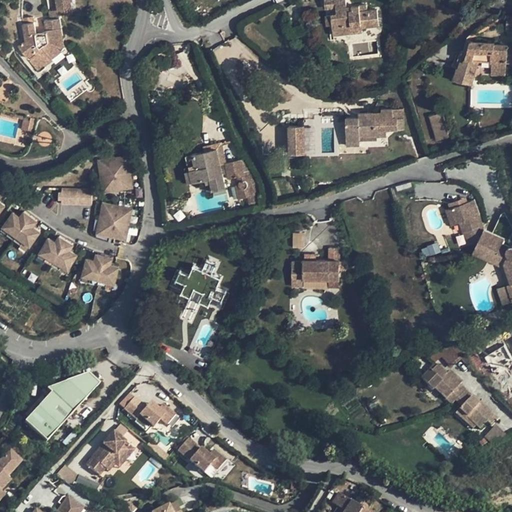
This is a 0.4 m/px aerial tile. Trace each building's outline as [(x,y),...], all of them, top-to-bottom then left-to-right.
[(55,0),(57,9),(58,15),(60,15),(73,13),(70,0),(55,0)] [(345,0),(324,0),(325,9),(336,7),(337,14),(331,14),(332,23),(333,30),(361,27),(379,25),(377,9),(367,10),(366,4),(359,5),(351,6),(346,6),(345,0)] [(50,19),(60,17),(60,15),(58,15),(57,9),(49,11),(50,19)] [(34,17),(22,19),(26,41),(24,42),(18,46),(37,69),(52,58),(48,54),(55,49),(62,48),(59,27),(60,17),(50,19),(45,20),(47,31),(44,32),(36,33),(34,17)] [(362,31),(333,34),(334,42),(363,39),(362,31)] [(508,45),(494,44),(494,42),(469,41),(467,50),(464,62),(461,61),(459,67),(458,67),(457,67),(454,79),(471,84),(474,74),(469,70),(470,65),(477,67),(478,60),(483,61),(484,57),(492,58),(492,62),(491,66),(492,66),(506,68),(508,45)] [(169,47),(157,51),(160,59),(171,56),(169,47)] [(48,54),(52,58),(63,49),(62,48),(55,49),(48,54)] [(464,62),(467,50),(464,51),(460,51),(459,56),(458,60),(461,61),(464,62)] [(458,67),(459,67),(461,61),(458,60),(459,56),(456,55),(452,65),(457,67),(458,67)] [(506,68),(492,66),(491,74),(505,75),(506,68)] [(382,111),(359,112),(359,116),(346,116),(347,145),(360,145),(360,140),(360,137),(376,136),(387,136),(387,130),(398,130),(398,129),(397,118),(397,117),(393,117),(392,108),(382,108),(382,111)] [(449,136),(442,112),(430,116),(437,140),(449,136)] [(32,122),(25,120),(23,129),(30,131),(32,122)] [(217,148),(221,164),(225,163),(224,162),(225,162),(226,162),(221,142),(203,147),(205,151),(217,148)] [(288,154),(295,151),(291,145),(285,148),(288,154)] [(205,151),(193,154),(197,169),(190,170),(193,181),(205,178),(210,177),(213,189),(226,186),(221,164),(217,148),(205,151)] [(295,151),(288,154),(292,161),(298,158),(295,151)] [(197,169),(193,154),(186,156),(189,170),(190,170),(197,169)] [(130,187),(130,182),(132,181),(129,162),(127,162),(126,156),(98,160),(103,192),(130,187)] [(246,187),(248,196),(260,193),(259,188),(257,180),(246,158),(226,162),(225,162),(229,178),(237,176),(239,184),(239,185),(240,186),(241,187),(242,188),(243,188),(245,187),(246,187)] [(239,199),(248,196),(246,187),(245,187),(243,188),(242,188),(241,187),(240,186),(239,185),(239,184),(236,185),(239,199)] [(92,189),(61,188),(61,192),(58,192),(58,200),(61,200),(61,204),(92,204),(92,189)] [(256,196),(248,198),(250,209),(258,207),(256,196)] [(474,199),(450,207),(455,223),(460,221),(463,231),(465,231),(475,247),(484,229),(482,225),(483,225),(474,199)] [(124,239),(125,233),(127,234),(131,214),(129,213),(130,208),(103,202),(97,233),(124,239)] [(455,223),(450,207),(446,209),(451,225),(455,223)] [(24,211),(20,216),(13,211),(3,226),(30,245),(40,231),(34,225),(38,220),(24,211)] [(310,220),(294,220),(294,229),(292,229),(292,239),(289,239),(289,252),(292,252),(292,260),(291,260),(291,277),(303,277),(303,278),(329,279),(339,279),(339,270),(345,270),(346,260),(339,260),(339,247),(329,247),(329,260),(320,260),(320,256),(317,256),(317,255),(308,255),(308,239),(310,239),(310,220)] [(511,244),(511,245),(509,245),(508,246),(502,243),(505,238),(484,229),(475,247),(474,249),(504,263),(511,283),(507,284),(511,297),(511,244)] [(463,231),(474,249),(475,247),(465,231),(463,231)] [(74,243),(59,235),(56,241),(49,237),(40,252),(69,269),(77,254),(70,249),(74,243)] [(474,249),(472,252),(501,266),(504,263),(474,249)] [(113,257),(97,253),(95,260),(87,257),(83,275),(115,283),(119,266),(111,263),(113,257)] [(204,292),(200,301),(209,305),(213,295),(222,300),(226,291),(217,287),(221,277),(212,273),(216,264),(207,260),(203,269),(194,265),(190,274),(180,270),(176,279),(186,283),(181,292),(191,297),(195,288),(204,292)] [(504,263),(501,266),(507,284),(511,283),(504,263)] [(502,304),(511,300),(511,297),(507,284),(497,288),(502,304)] [(439,352),(452,367),(462,358),(453,348),(439,352)] [(442,356),(438,352),(430,357),(435,362),(442,356)] [(430,370),(431,371),(437,365),(434,363),(428,368),(430,370)] [(430,370),(424,376),(421,379),(428,386),(432,390),(434,388),(446,399),(451,404),(455,400),(465,390),(460,384),(462,382),(450,370),(446,373),(445,375),(442,373),(444,371),(437,365),(431,371),(430,370)] [(50,393),(24,422),(46,442),(100,385),(88,374),(47,389),(46,390),(50,393)] [(421,379),(416,380),(425,389),(428,386),(421,379)] [(465,390),(455,400),(462,406),(456,413),(463,420),(467,416),(476,425),(479,429),(486,422),(490,425),(497,418),(484,405),(483,407),(479,403),(480,402),(480,401),(479,403),(472,396),(465,390)] [(146,408),(134,397),(125,409),(137,419),(140,416),(147,421),(154,427),(160,420),(167,426),(175,416),(162,405),(157,411),(153,407),(151,409),(147,406),(146,408)] [(147,421),(140,416),(137,419),(144,425),(147,421)] [(467,416),(463,420),(472,429),(476,425),(467,416)] [(506,435),(496,426),(485,438),(493,446),(506,435)] [(113,434),(87,465),(99,475),(115,455),(123,462),(133,450),(113,434)] [(188,438),(177,451),(204,473),(211,466),(217,472),(226,462),(212,450),(208,455),(203,451),(201,454),(198,451),(200,448),(188,438)] [(10,451),(0,460),(0,490),(10,480),(7,477),(21,462),(10,451)] [(211,466),(204,473),(211,479),(217,472),(211,466)] [(337,507),(334,511),(366,511),(358,506),(338,493),(332,503),(337,507)] [(80,511),(83,509),(68,497),(57,511),(80,511)] [(360,503),(358,506),(366,511),(367,511),(370,508),(360,503)]
